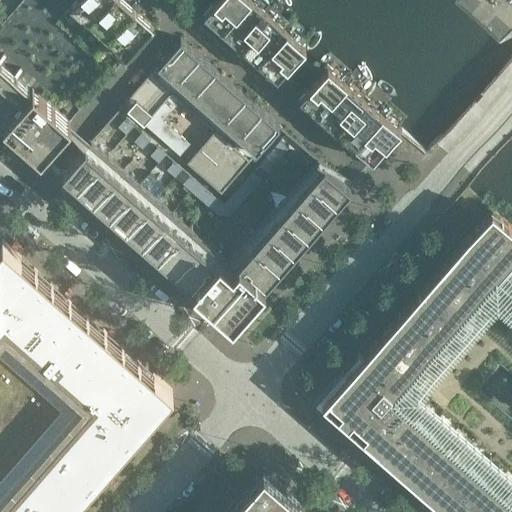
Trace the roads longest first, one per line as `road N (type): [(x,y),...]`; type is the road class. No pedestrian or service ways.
road 1 (residential): [(511,92),(245,395)]
road 2 (residential): [(245,395),(20,200)]
road 3 (residential): [(176,17),(20,200)]
road 4 (residential): [(176,17),(356,176)]
road 5 (residential): [(379,511),(245,395)]
road 6 (residential): [(245,395),(143,511)]
